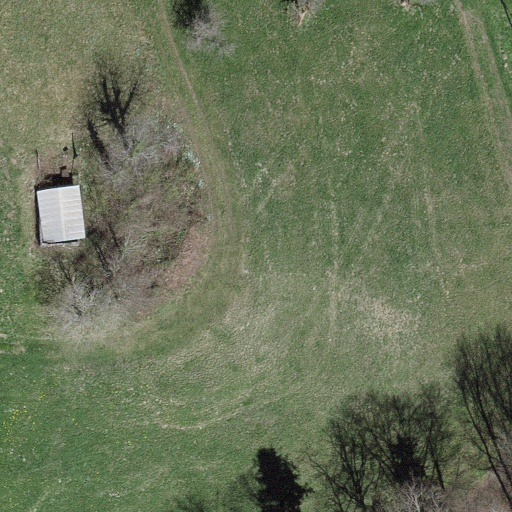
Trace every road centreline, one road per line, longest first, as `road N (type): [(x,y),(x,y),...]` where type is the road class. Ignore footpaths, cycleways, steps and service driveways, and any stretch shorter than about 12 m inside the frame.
road 1 (track): [(177,0),(184,32),(269,187),(259,287),(153,341),(0,323)]
road 2 (track): [(474,0),(511,137),(511,470),(472,511)]
